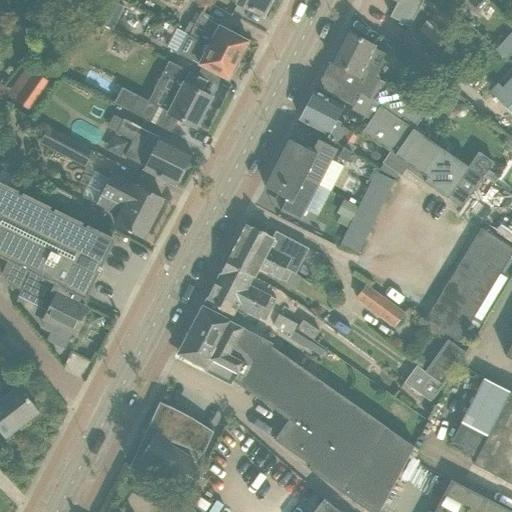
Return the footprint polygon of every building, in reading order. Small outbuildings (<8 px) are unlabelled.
[(113,29),(125,6),(112,0),(95,0),(88,15),(113,29)] [(227,0),(236,5),(237,3),(262,16),(270,0),(227,0)] [(393,0),(397,2),(390,16),(405,24),(416,0),(393,0)] [(458,0),(472,13),(485,0),(458,0)] [(222,23),(204,14),(200,12),(194,24),(189,22),(184,32),(238,60),(248,41),(220,26),(222,23)] [(375,46),(364,40),(346,31),(330,62),(328,66),(326,68),(414,128),(425,111),(411,104),(412,101),(397,94),(399,90),(374,78),(386,54),(374,48),(375,46)] [(228,80),(238,60),(184,32),(183,33),(188,35),(178,54),(228,80)] [(511,50),(511,32),(496,49),(505,58),(511,50)] [(121,87),(113,103),(128,110),(151,123),(171,133),(179,118),(195,126),(210,97),(199,92),(204,81),(205,80),(168,61),(147,101),(136,95),(121,87)] [(413,129),(414,128),(326,68),(325,71),(327,72),(320,87),(317,86),(316,88),(353,106),(351,109),(369,122),(361,132),(390,152),(382,163),(383,164),(380,168),(395,178),(398,174),(401,176),(405,170),(446,198),(468,167),(413,129)] [(29,109),(49,83),(36,73),(16,99),(29,109)] [(511,77),(494,97),(511,114),(511,77)] [(344,106),(332,100),(314,91),(299,120),(327,135),(326,137),(344,146),(342,149),(351,154),(355,147),(351,146),(355,137),(351,135),(352,133),(339,126),(340,123),(337,121),(344,106)] [(163,139),(164,139),(124,118),(117,132),(133,140),(124,156),(145,166),(144,169),(174,184),(176,182),(179,181),(184,171),(183,168),(190,153),(163,139)] [(86,164),(93,151),(46,127),(38,144),(81,166),(82,163),(86,164)] [(289,139),(277,163),(319,185),(338,150),(335,148),(317,139),(311,151),(289,139)] [(478,152),(468,167),(483,177),(493,185),(497,178),(487,171),(493,162),(478,152)] [(277,163),(264,187),(286,199),(280,211),(298,220),(301,221),(309,206),(319,185),(277,163)] [(468,167),(446,198),(461,209),(483,177),(468,167)] [(388,191),(393,181),(375,172),(370,182),(388,191)] [(143,238),(162,199),(112,173),(96,203),(120,215),(115,224),(143,238)] [(383,201),(388,191),(370,182),(365,193),(383,201)] [(111,240),(8,189),(0,185),(0,253),(9,258),(55,281),(83,294),(84,295),(111,240)] [(378,212),(383,201),(365,193),(360,203),(378,212)] [(373,222),(378,212),(360,203),(355,213),(373,222)] [(368,232),(373,222),(355,213),(350,223),(368,232)] [(246,223),(236,242),(291,270),(295,273),(308,247),(275,231),(272,237),(264,233),(246,223)] [(363,242),(368,232),(350,223),(345,233),(363,242)] [(459,342),(511,253),(511,248),(480,229),(424,321),(459,342)] [(358,252),(363,242),(345,233),(340,244),(358,252)] [(295,273),(291,270),(236,242),(226,261),(255,277),(258,270),(294,288),(299,277),(295,275),(296,274),(295,273)] [(9,285),(20,291),(9,258),(1,273),(9,285)] [(254,278),(255,277),(226,261),(216,281),(265,306),(270,310),(276,299),(248,286),(253,277),(254,278)] [(55,281),(24,284),(53,299),(48,311),(44,318),(55,324),(50,334),(47,340),(63,348),(71,332),(73,332),(85,308),(78,304),(83,294),(55,281)] [(270,310),(265,306),(216,281),(205,301),(233,316),(237,309),(264,323),(270,310)] [(394,326),(403,313),(366,286),(357,299),(394,326)] [(272,345),(220,316),(202,307),(178,354),(233,382),(288,420),(274,440),(310,465),(307,468),(324,479),(368,511),(378,511),(413,448),(271,347),(272,345)] [(297,325),(296,324),(278,315),(272,327),(290,336),(293,331),(295,328),(297,325)] [(312,340),(318,332),(302,320),(298,326),(297,325),(295,328),(312,340)] [(442,383),(465,351),(448,339),(425,372),(442,383)] [(442,385),(437,381),(416,366),(404,384),(430,402),(442,385)] [(511,392),(484,378),(448,446),(475,460),(473,463),(511,483),(511,392)] [(0,431),(4,437),(38,411),(19,386),(0,400),(0,431)] [(167,405),(159,402),(152,417),(155,420),(148,431),(146,430),(129,466),(147,478),(154,468),(163,474),(162,474),(164,476),(165,475),(176,483),(176,484),(178,484),(178,483),(187,481),(187,482),(189,481),(189,480),(194,473),(195,471),(194,471),(192,462),(193,461),(192,460),(191,460),(180,453),(180,452),(178,451),(177,451),(168,445),(171,441),(203,454),(213,431),(196,420),(189,416),(181,412),(174,408),(167,405)] [(511,511),(450,479),(432,511),(511,511)] [(337,511),(304,482),(279,511),(337,511)]
